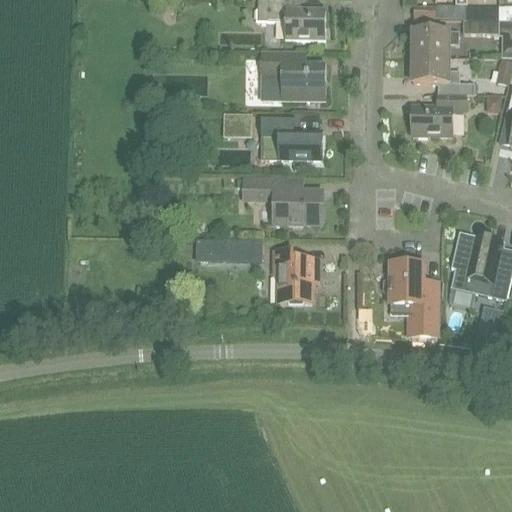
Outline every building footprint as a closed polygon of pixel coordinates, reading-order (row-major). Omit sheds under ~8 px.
[(325,43),(326,14),(282,14),(283,1),(258,1),(258,25),(286,26),(286,43),(325,43)] [(414,10),(414,23),(435,23),(435,10),(414,10)] [(511,10),(498,10),(498,24),(499,24),(511,24),(511,10)] [(499,24),(464,24),(464,37),(499,38),(499,24)] [(413,35),(412,61),(449,62),(449,49),(459,49),(459,36),(413,35)] [(264,79),(263,104),(283,105),(325,105),(325,70),(307,70),(307,56),(301,56),(264,55),(264,79)] [(511,88),(511,60),(509,60),(503,86),(511,88)] [(449,75),(449,62),(412,61),(412,87),(437,87),(437,99),(462,99),(466,99),(475,99),(475,87),(460,87),(460,75),(449,75)] [(455,65),(455,72),(464,72),(464,84),(476,83),(475,64),(455,65)] [(466,99),(462,99),(437,99),(437,111),(413,111),(413,141),(452,141),(452,116),(466,116),(466,99)] [(251,130),(251,121),(227,121),(227,128),(238,128),(238,130),(251,130)] [(264,121),(263,164),(321,165),(323,165),(324,136),(322,136),(320,136),(298,135),(298,121),(294,121),(264,121)] [(322,229),(322,197),(280,196),(280,184),(245,184),(245,204),(276,204),(275,228),(322,229)] [(456,273),(451,291),(507,304),(511,279),(511,267),(500,265),(503,249),(476,242),(475,244),(459,240),(451,272),(456,273)] [(196,243),(196,266),(210,266),(210,243),(196,243)] [(234,243),(234,266),(262,267),(262,243),(234,243)] [(319,279),(319,264),(294,264),(295,256),(275,256),(275,279),(281,279),(280,308),(313,308),(314,279),(319,279)] [(438,340),(438,323),(438,296),(424,296),(424,269),(390,268),(390,283),(387,283),(384,286),(383,296),(387,298),(390,298),(390,308),(409,308),(409,340),(438,340)] [(495,355),(503,316),(486,312),(478,351),(495,355)]
